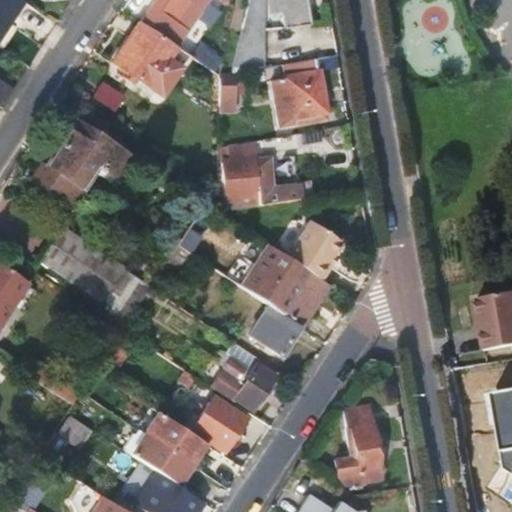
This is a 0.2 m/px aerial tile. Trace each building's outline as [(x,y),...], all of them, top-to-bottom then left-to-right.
[(16,0),(0,0),(0,37),(22,4),(16,0)] [(159,0),(142,26),(177,50),(178,51),(211,0),(159,0)] [(250,0),(239,51),(265,53),(263,0),(250,0)] [(284,12),(287,31),(313,26),(307,0),(269,0),(272,14),(284,12)] [(140,25),(114,64),(131,75),(126,82),(135,88),(140,81),(164,97),(174,83),(161,74),(177,50),(142,26),(140,25)] [(177,50),(161,74),(174,83),(190,58),(178,51),(177,50)] [(239,51),(233,75),(265,70),(265,53),(239,51)] [(271,84),(277,124),(284,123),(285,129),(312,124),(311,118),(327,115),(319,72),(318,72),(316,61),(283,67),(285,81),(271,84)] [(219,80),(219,97),(236,97),(236,80),(219,80)] [(0,109),(2,110),(13,93),(0,84),(0,109)] [(93,102),(114,116),(125,101),(103,87),(93,102)] [(311,118),(312,124),(328,123),(327,115),(311,118)] [(79,122),(54,159),(52,158),(40,175),(81,201),(92,184),(88,182),(97,169),(124,187),(140,163),(79,122)] [(255,144),(230,149),(232,165),(226,166),(231,202),(264,198),(266,207),(307,200),(305,186),(278,190),(275,160),(258,162),(255,144)] [(310,225),(287,261),(322,284),(331,269),(327,267),(333,258),(341,246),(310,225)] [(40,259),(113,308),(106,320),(124,331),(151,290),(159,277),(169,263),(170,261),(161,254),(153,265),(145,260),(139,269),(134,277),(72,236),(60,228),(40,259)] [(72,236),(134,277),(139,269),(77,229),(72,236)] [(281,257),(253,298),(300,329),(326,287),(322,284),(287,261),(281,257)] [(336,261),(333,258),(327,267),(331,269),(336,261)] [(169,263),(159,277),(169,284),(178,268),(169,263)] [(0,331),(30,286),(0,267),(0,331)] [(511,294),(473,301),(482,352),(511,346),(511,294)] [(249,340),(280,361),(300,331),(269,310),(249,340)] [(114,345),(104,360),(118,370),(128,354),(114,345)] [(257,366),(244,386),(238,382),(245,371),(230,362),(224,372),(212,390),(225,399),(233,405),(235,402),(253,414),(276,378),(257,366)] [(186,373),(180,382),(191,389),(196,380),(186,373)] [(511,394),(498,397),(511,471),(511,394)] [(192,433),(225,454),(246,422),(213,399),(192,433)] [(337,479),(347,485),(382,480),(368,406),(342,411),(350,460),(336,462),(337,479)] [(144,438),(192,470),(207,448),(159,417),(144,438)] [(68,421),(57,438),(54,435),(40,458),(54,467),(67,445),(82,451),(91,436),(68,421)] [(124,454),(178,490),(192,470),(144,438),(138,433),(124,454)] [(198,511),(201,508),(156,478),(136,509),(140,511),(198,511)] [(310,494),(298,511),(362,511),(362,509),(352,510),(339,502),(333,510),(310,494)] [(10,503),(3,511),(21,511),(24,508),(12,499),(10,503)] [(121,511),(106,502),(99,511),(121,511)]
